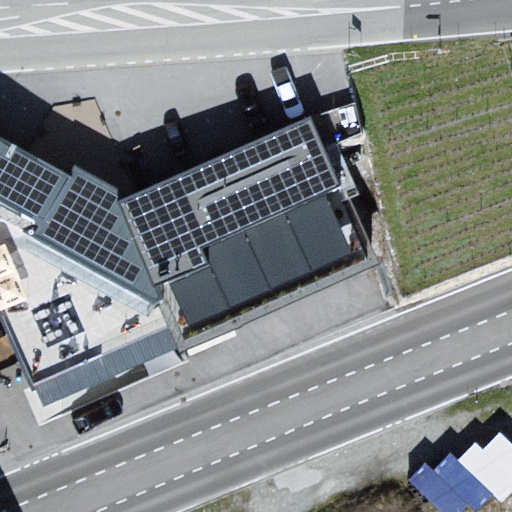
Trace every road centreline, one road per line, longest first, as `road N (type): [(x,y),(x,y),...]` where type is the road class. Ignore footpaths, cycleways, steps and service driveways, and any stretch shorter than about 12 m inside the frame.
road 1 (primary): [(511,328),(44,511)]
road 2 (tertiary): [(314,0),(0,18)]
